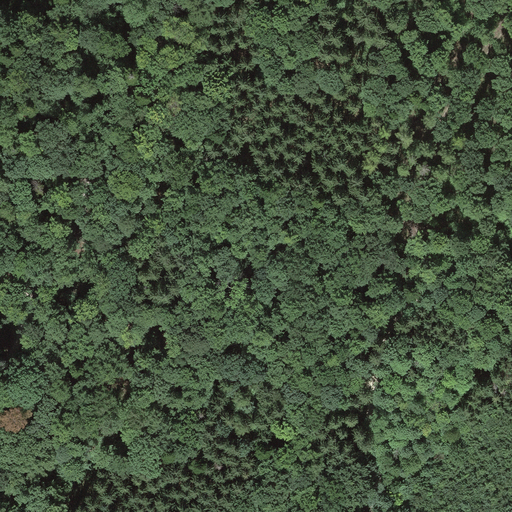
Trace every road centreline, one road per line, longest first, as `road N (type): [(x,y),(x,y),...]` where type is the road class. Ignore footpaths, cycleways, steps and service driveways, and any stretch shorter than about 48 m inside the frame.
road 1 (track): [(0,224),(30,312),(109,133),(189,0)]
road 2 (track): [(511,227),(432,278),(383,340),(369,408),(373,511)]
road 3 (track): [(377,486),(413,466),(457,398),(511,337)]
